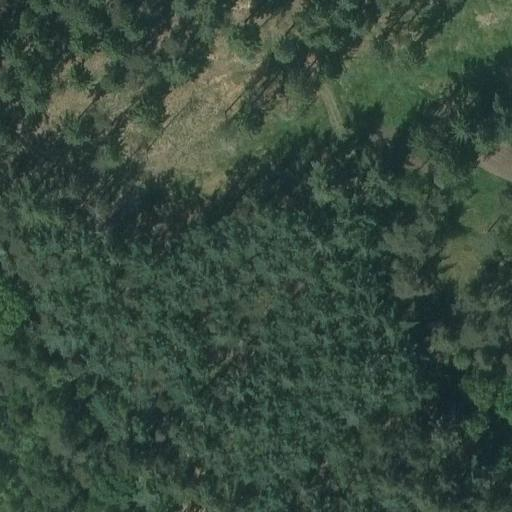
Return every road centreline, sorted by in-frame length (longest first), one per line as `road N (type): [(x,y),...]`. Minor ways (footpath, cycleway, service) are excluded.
road 1 (track): [(289,0),(430,355),(451,368),(511,359)]
road 2 (track): [(165,511),(0,252)]
road 3 (track): [(426,0),(308,53)]
